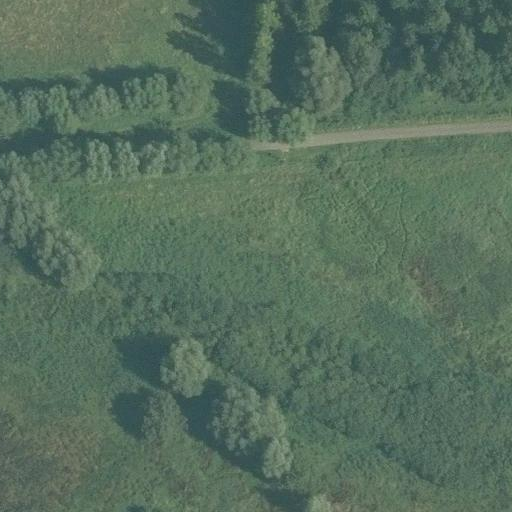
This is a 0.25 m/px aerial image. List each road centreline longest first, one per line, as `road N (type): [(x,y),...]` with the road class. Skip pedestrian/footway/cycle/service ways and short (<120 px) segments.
road 1 (track): [(0,164),(279,143)]
road 2 (track): [(511,129),(279,143)]
road 3 (track): [(279,143),(275,99),(297,0)]
